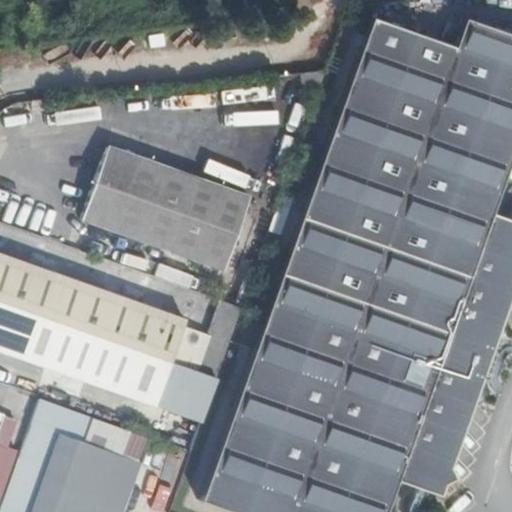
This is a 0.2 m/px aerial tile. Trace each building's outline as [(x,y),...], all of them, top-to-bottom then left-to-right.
[(438,42),(368,17),(197,501),(230,511),(382,511),(393,480),(436,495),(440,484),(453,478),(447,466),(511,281),(511,221),(488,213),(511,146),(511,36),(461,18),(455,37),(441,32),(438,42)] [(222,268),(247,194),(105,145),(80,217),(222,268)] [(0,348),(157,405),(199,419),(214,377),(239,304),(219,298),(206,335),(184,327),(187,318),(0,252),(0,348)] [(0,456),(1,456),(13,420),(0,416),(0,456)] [(120,511),(139,460),(58,431),(28,511),(120,511)]
